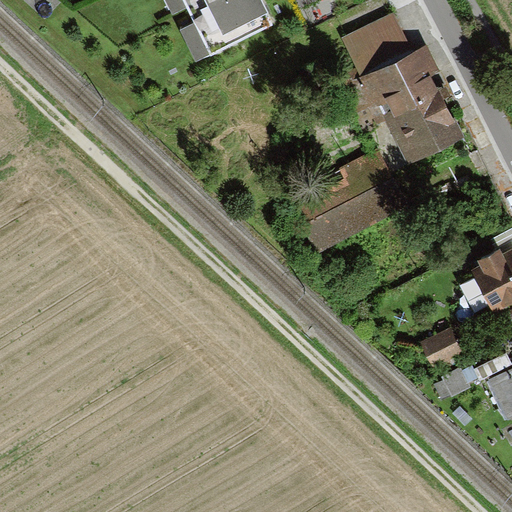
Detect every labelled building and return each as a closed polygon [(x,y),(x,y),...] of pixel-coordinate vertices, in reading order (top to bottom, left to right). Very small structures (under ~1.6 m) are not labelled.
[(271,14),(264,0),(190,0),(211,43),(271,14)] [(407,39),(405,40),(389,7),(339,32),(356,67),(354,67),(405,161),(458,132),(407,39)] [(378,153),(294,195),(319,244),(403,202),(378,153)] [(480,258),(489,275),(481,280),(496,306),(511,296),(511,252),(505,256),(500,246),(480,258)] [(418,339),(427,357),(461,341),(453,322),(418,339)] [(466,368),(443,379),(451,394),(474,383),(466,368)] [(508,414),(511,412),(511,369),(491,380),(508,414)]
